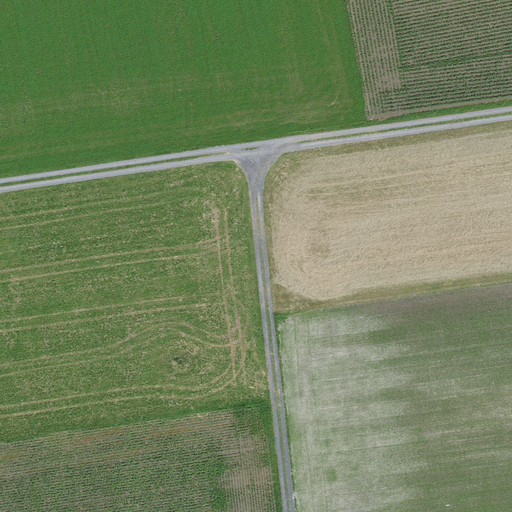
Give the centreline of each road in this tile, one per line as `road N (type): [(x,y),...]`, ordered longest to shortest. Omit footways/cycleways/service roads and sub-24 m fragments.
road 1 (track): [(0,193),(511,122)]
road 2 (track): [(263,155),(298,511)]
